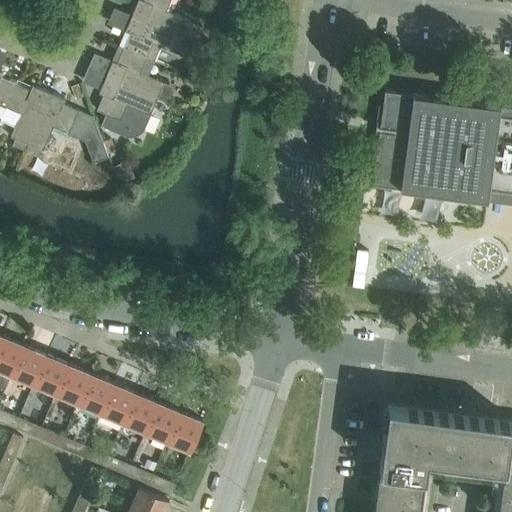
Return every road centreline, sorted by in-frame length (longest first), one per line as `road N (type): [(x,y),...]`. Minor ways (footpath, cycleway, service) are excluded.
road 1 (residential): [(276,340),(331,0)]
road 2 (residential): [(276,340),(76,315),(0,288)]
road 3 (residential): [(511,25),(331,0)]
road 4 (residential): [(223,511),(276,340)]
road 5 (residential): [(511,371),(335,350)]
road 6 (residential): [(315,511),(335,350)]
road 7 (residential): [(0,35),(73,65),(103,0)]
